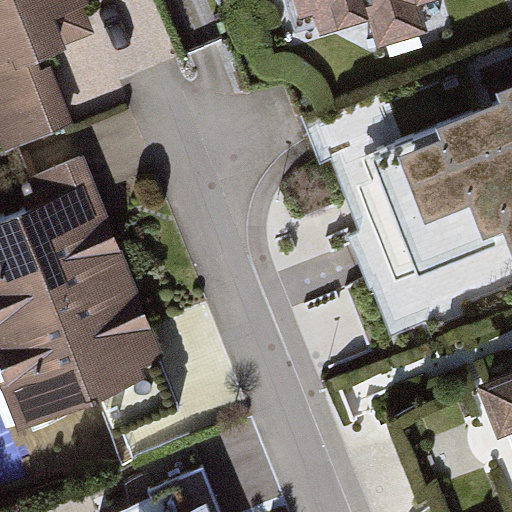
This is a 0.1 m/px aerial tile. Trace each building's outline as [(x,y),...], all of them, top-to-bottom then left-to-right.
[(121,55),(99,0),(0,0),(0,115),(14,151),(74,127),(55,81),(121,55)] [(345,16),(358,51),(497,2),(496,0),(263,0),(278,40),(345,16)] [(511,240),(511,93),(371,152),(421,277),(511,240)] [(0,334),(148,270),(107,177),(36,208),(47,235),(0,255),(0,334)] [(214,412),(148,270),(0,334),(0,363),(29,440),(104,408),(122,451),(214,412)] [(511,511),(511,339),(426,367),(490,511),(511,511)] [(206,511),(198,493),(154,511),(206,511)]
